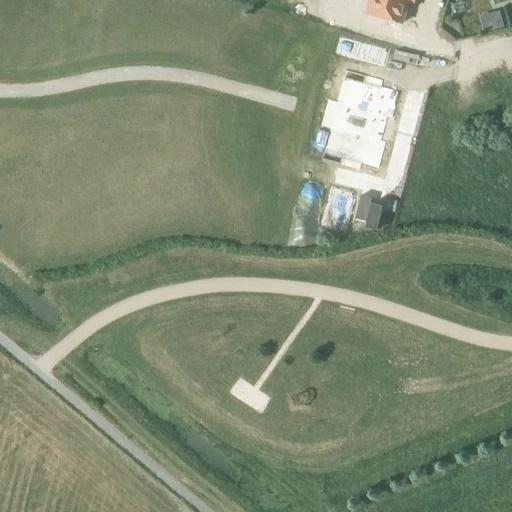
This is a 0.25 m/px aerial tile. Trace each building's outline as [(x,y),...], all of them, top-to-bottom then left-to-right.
[(354,0),(352,9),(366,13),(365,18),(376,21),(376,16),(387,19),(391,0),(354,0)] [(503,28),(499,13),(479,18),(484,34),(503,28)] [(384,69),(389,50),(338,37),(334,55),(384,69)] [(326,97),(319,125),(328,127),(321,152),(377,168),(384,141),(379,140),(385,117),(390,118),(398,91),(342,75),(336,100),(326,97)] [(346,234),(356,194),(330,187),(320,227),(346,234)]
